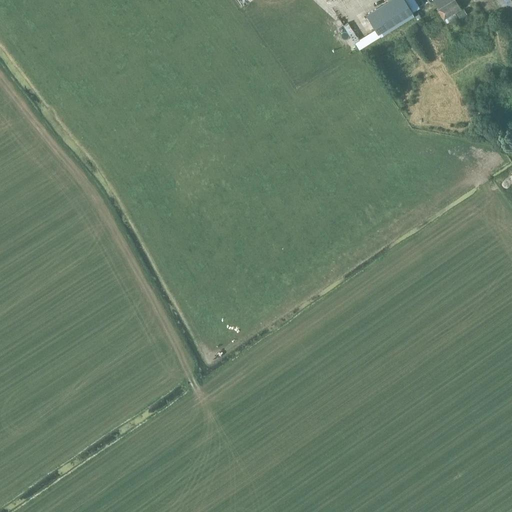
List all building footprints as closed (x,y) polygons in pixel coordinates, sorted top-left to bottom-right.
[(378,35),(412,13),(404,0),(388,0),(365,15),(378,35)] [(433,0),(438,7),(436,9),(443,21),(461,10),(455,0),(433,0)] [(511,0),(497,0),(511,19),(511,0)] [(348,21),(342,23),(350,40),(355,38),(348,21)] [(347,34),(341,37),(347,48),(352,45),(347,34)]
